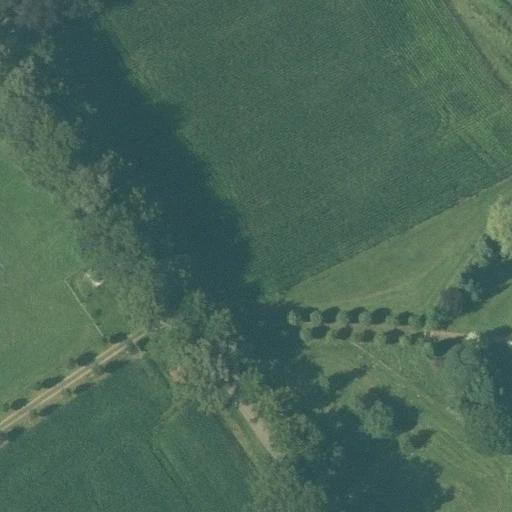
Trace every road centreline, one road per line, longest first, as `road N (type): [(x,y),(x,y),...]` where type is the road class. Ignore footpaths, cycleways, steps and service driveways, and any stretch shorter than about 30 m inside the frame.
road 1 (unclassified): [(313,511),(8,73)]
road 2 (track): [(174,311),(0,428)]
